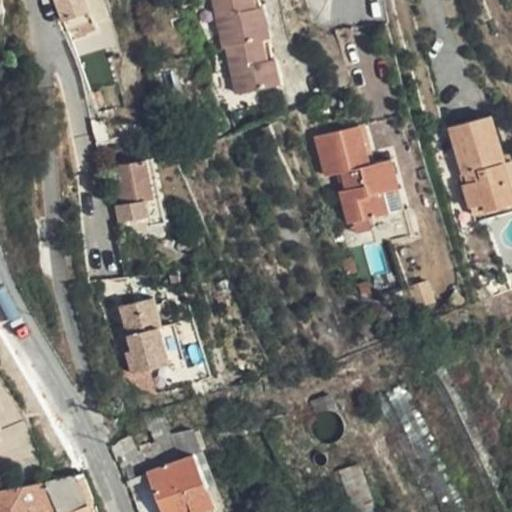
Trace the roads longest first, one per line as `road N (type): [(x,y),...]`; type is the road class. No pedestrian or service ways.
road 1 (residential): [(102,262),(77,100),(36,0)]
road 2 (secondary): [(0,280),(118,511)]
